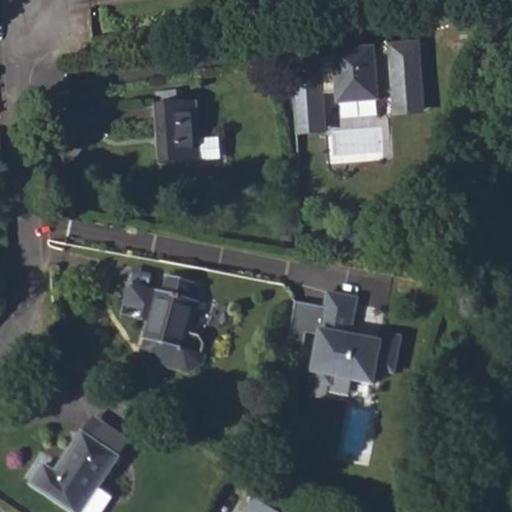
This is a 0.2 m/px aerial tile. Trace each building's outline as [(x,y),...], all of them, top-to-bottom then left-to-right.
[(320,76),(293,77),(296,127),(325,125),(323,95),(339,94),(339,104),(379,102),(379,96),(378,91),(394,91),(394,95),(395,113),(424,112),(420,45),(391,47),(392,55),(376,55),(376,49),(361,50),(361,55),(351,56),(351,51),(335,52),(335,58),(319,59),(319,65),(320,76)] [(319,65),(292,66),(293,77),(320,76),(319,65)] [(196,101),(154,104),(159,165),(200,162),(196,101)] [(325,125),(296,127),(296,134),(325,132),(325,125)] [(130,272),(126,285),(146,290),(149,276),(130,272)] [(192,333),(199,303),(195,302),(199,284),(165,275),(160,293),(146,290),(126,285),(121,307),(140,310),(144,321),(148,322),(143,339),(145,340),(142,349),(148,360),(163,364),(162,368),(188,375),(206,365),(208,356),(203,354),(205,346),(202,336),(192,333)] [(320,333),(312,381),(331,385),(333,376),(375,384),(378,369),(379,363),(394,366),(400,336),(381,333),(379,342),(356,337),(356,340),(349,339),(356,299),(327,293),(325,305),(299,300),(290,350),(304,351),(308,330),(320,333)] [(379,363),(378,369),(393,372),(394,366),(379,363)] [(94,418),(83,434),(120,459),(131,444),(94,418)] [(84,511),(100,490),(120,459),(83,434),(55,474),(43,466),(29,485),(67,511),(84,511)] [(84,511),(105,511),(113,499),(100,490),(84,511)] [(283,511),(255,494),(244,511),(283,511)]
